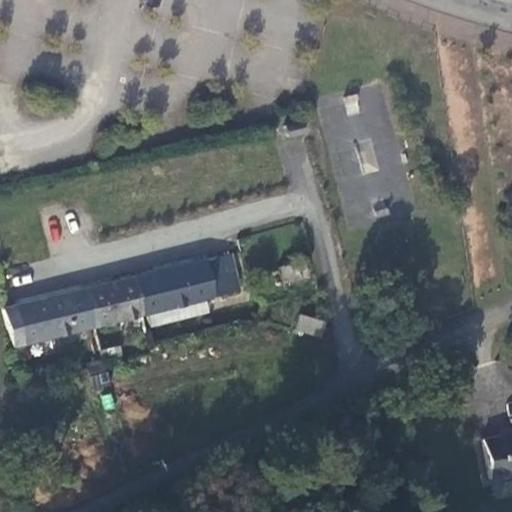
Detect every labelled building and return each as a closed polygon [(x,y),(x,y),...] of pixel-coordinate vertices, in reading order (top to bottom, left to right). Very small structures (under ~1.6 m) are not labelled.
[(305,132),(303,127),(285,130),(286,137),(305,132)] [(234,253),(14,307),(22,345),(148,313),(152,325),(210,312),(207,298),(242,289),(234,253)] [(313,276),(312,260),(285,263),(287,278),(313,276)] [(14,307),(6,308),(14,347),(22,345),(14,307)] [(303,326),(299,341),(308,343),(317,345),(325,348),(328,333),(303,326)] [(511,431),(476,440),(483,478),(511,471),(511,431)]
